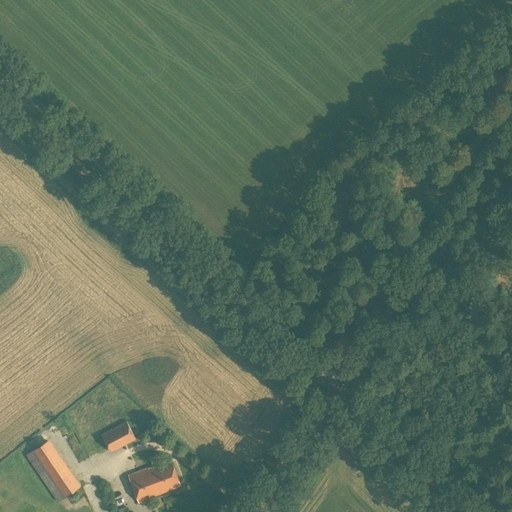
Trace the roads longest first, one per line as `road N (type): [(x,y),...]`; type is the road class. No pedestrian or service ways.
road 1 (secondary): [(0,74),(339,386)]
road 2 (tertiary): [(339,386),(511,139)]
road 3 (secondary): [(339,386),(474,511)]
road 4 (track): [(252,511),(339,386)]
